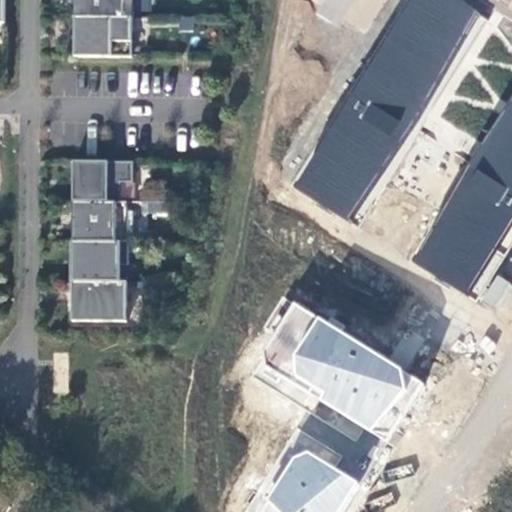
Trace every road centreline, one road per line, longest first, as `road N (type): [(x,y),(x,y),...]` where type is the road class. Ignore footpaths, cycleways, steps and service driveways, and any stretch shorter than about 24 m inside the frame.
road 1 (residential): [(7,374),(24,328),(28,107)]
road 2 (residential): [(483,399),(413,511)]
